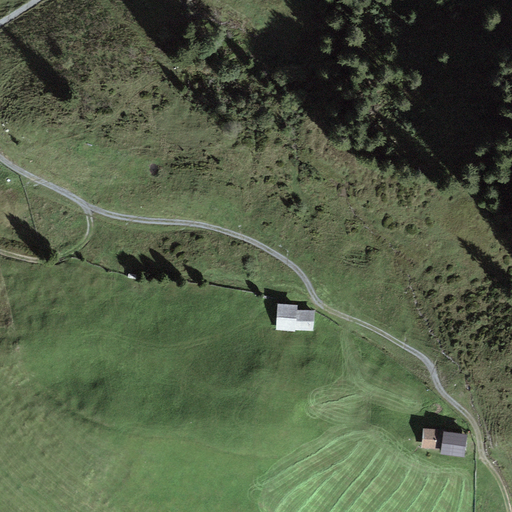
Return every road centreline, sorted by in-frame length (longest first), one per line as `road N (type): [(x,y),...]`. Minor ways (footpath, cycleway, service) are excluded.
road 1 (track): [(508,511),(475,425),(437,390),(429,361),(319,305),(301,272),(250,240),(98,214),(0,155)]
road 2 (track): [(81,202),(89,223),(83,244),(50,259),(0,250)]
